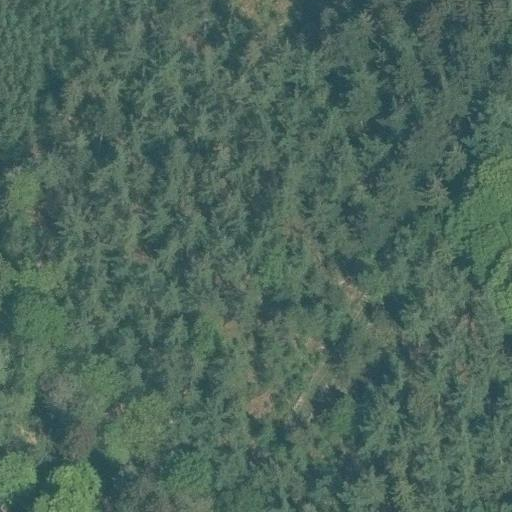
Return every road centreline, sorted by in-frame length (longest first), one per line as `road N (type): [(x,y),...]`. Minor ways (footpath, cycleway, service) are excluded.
road 1 (track): [(242,511),(511,74)]
road 2 (track): [(0,331),(182,511)]
